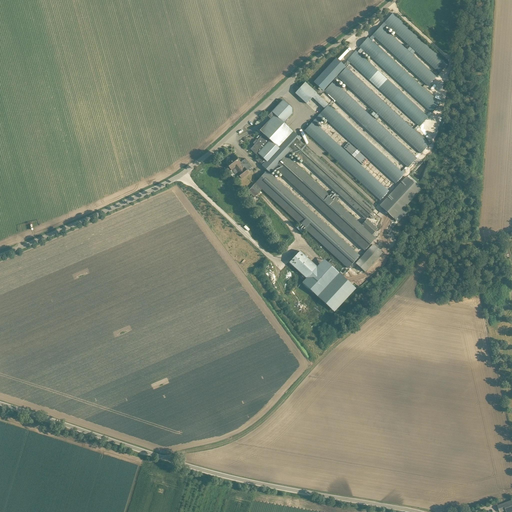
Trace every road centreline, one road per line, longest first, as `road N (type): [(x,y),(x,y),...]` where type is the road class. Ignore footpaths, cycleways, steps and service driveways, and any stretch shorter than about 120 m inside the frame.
road 1 (unclassified): [(0,256),(180,175),(394,0)]
road 2 (unclassified): [(415,511),(212,473),(0,403)]
road 3 (track): [(165,458),(217,446),(261,422),(425,252),(511,237)]
